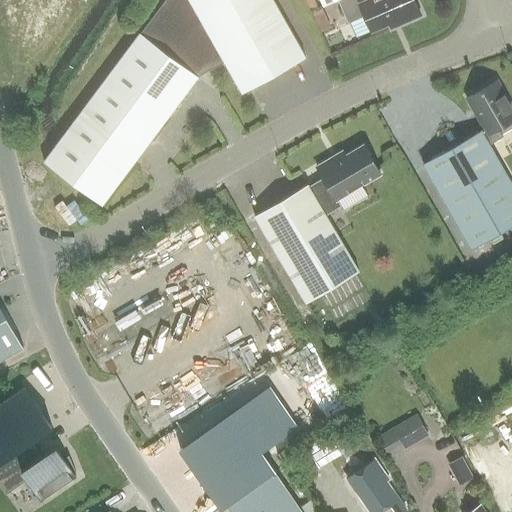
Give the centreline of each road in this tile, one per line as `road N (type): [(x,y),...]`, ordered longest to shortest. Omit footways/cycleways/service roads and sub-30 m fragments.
road 1 (unclassified): [(494,37),(326,104),(34,271)]
road 2 (unclassified): [(170,511),(53,329),(34,271)]
road 3 (unclassified): [(34,271),(0,143)]
